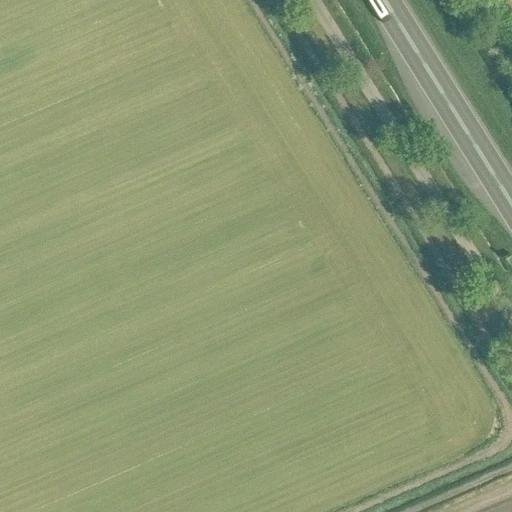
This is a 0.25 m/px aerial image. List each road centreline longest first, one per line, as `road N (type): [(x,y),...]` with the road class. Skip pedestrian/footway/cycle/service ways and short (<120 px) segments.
road 1 (unclassified): [(313,0),(511,314)]
road 2 (trunk): [(511,204),(384,0)]
